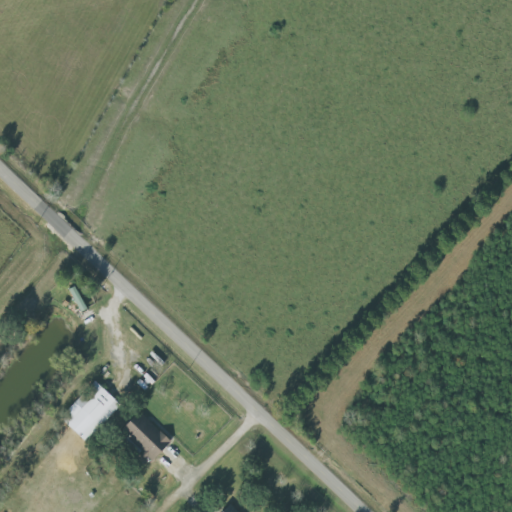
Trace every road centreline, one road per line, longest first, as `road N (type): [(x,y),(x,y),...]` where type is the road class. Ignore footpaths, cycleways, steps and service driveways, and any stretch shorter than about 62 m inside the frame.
road 1 (tertiary): [(372,511),(0,157)]
road 2 (track): [(75,230),(117,135),(194,0)]
road 3 (residential): [(265,409),(187,492),(142,450)]
